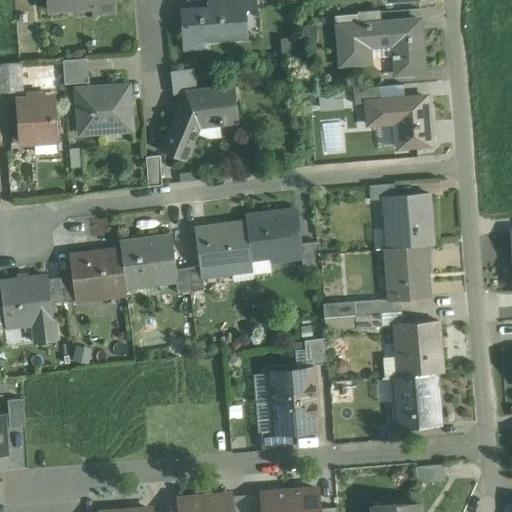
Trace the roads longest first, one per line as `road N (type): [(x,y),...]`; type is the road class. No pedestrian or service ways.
road 1 (residential): [(470,167),(315,176),(56,212),(26,237)]
road 2 (residential): [(489,447),(100,473),(45,493)]
road 3 (residential): [(489,447),(470,167)]
road 4 (residential): [(470,167),(457,0)]
